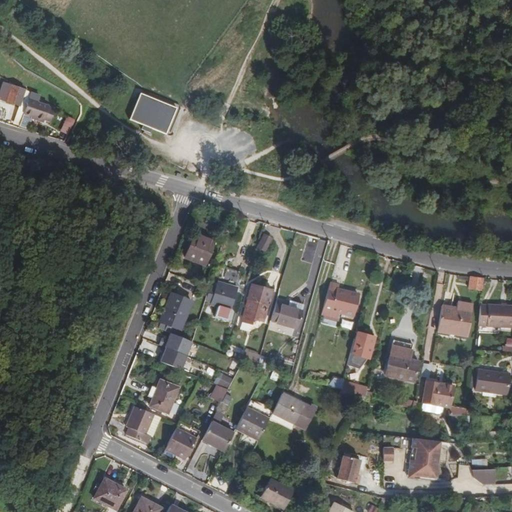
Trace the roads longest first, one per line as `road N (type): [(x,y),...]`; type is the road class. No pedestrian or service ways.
road 1 (residential): [(511,269),(403,251),(189,189)]
road 2 (residential): [(91,438),(189,189)]
road 3 (residential): [(0,134),(189,189)]
road 4 (residential): [(234,511),(91,438)]
